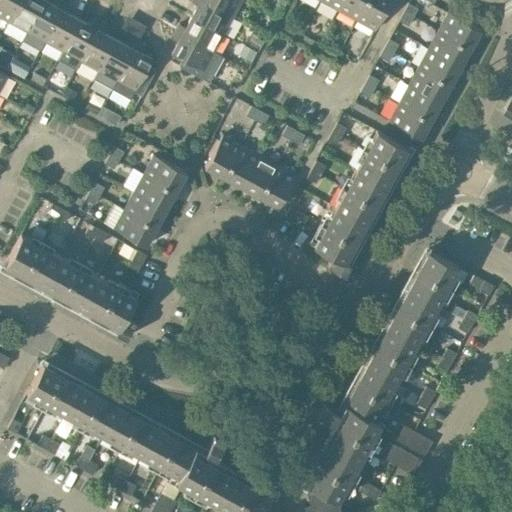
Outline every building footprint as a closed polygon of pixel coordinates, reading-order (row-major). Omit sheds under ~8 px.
[(0,0),(0,16),(8,21),(19,0),(0,0)] [(19,0),(8,21),(26,30),(42,0),(19,0)] [(42,0),(26,30),(44,40),(65,2),(60,0),(57,0),(54,5),(45,0),(42,0)] [(191,15),(222,33),(232,15),(205,0),(191,0),(191,1),(197,4),(191,15)] [(205,0),(232,15),(240,0),(205,0)] [(320,0),(337,9),(342,0),(320,0)] [(342,0),(337,9),(355,19),(365,0),(342,0)] [(365,0),(355,19),(374,29),(389,0),(365,0)] [(44,40),(62,50),(79,18),(68,12),(71,6),(65,2),(44,40)] [(403,11),(412,16),(417,7),(408,2),(403,11)] [(398,20),(408,25),(412,16),(403,11),(398,20)] [(437,30),(470,47),(480,29),(447,11),(437,30)] [(175,30),(213,50),(222,33),(191,15),(185,27),(179,23),(175,30)] [(62,50),(80,60),(100,22),(94,18),(90,24),(79,18),(62,50)] [(80,60),(98,69),(115,38),(104,32),(107,26),(100,22),(80,60)] [(178,65),(208,82),(222,56),(213,50),(175,30),(171,37),(177,40),(171,52),(182,58),(178,65)] [(427,48),(460,65),(470,47),(437,30),(427,48)] [(93,78),(111,88),(136,41),(129,38),(126,44),(115,38),(98,69),(93,78)] [(383,47),(393,52),(398,43),(388,38),(383,47)] [(111,88),(130,98),(152,58),(140,51),(143,45),(136,41),(111,88)] [(379,55),(388,61),(393,52),(383,47),(379,55)] [(418,66),(450,83),(460,65),(427,48),(418,66)] [(408,83),(440,101),(450,83),(418,66),(408,83)] [(364,82),(373,88),(378,79),(369,74),(364,82)] [(359,91),(369,96),(373,88),(364,82),(359,91)] [(398,101),(430,119),(440,101),(408,83),(398,101)] [(388,120),(420,138),(430,119),(398,101),(388,120)] [(245,114),(254,119),(259,110),(250,105),(245,114)] [(254,119),(263,124),(268,114),(259,110),(254,119)] [(331,130),(341,136),(345,127),(336,122),(331,130)] [(281,134),(290,139),(295,129),(286,124),(281,134)] [(290,139),(298,143),(304,134),(295,129),(290,139)] [(327,265),(343,274),(349,263),(349,262),(411,149),(376,129),(313,245),(332,255),(327,265)] [(326,139),(336,144),(341,136),(331,130),(326,139)] [(204,166),(223,176),(240,144),(222,134),(204,166)] [(223,176),(241,186),(258,154),(240,144),(223,176)] [(109,154),(118,159),(123,150),(113,145),(109,154)] [(104,163),(113,168),(118,159),(109,154),(104,163)] [(143,172),(175,190),(185,172),(153,154),(143,172)] [(241,186),(259,196),(276,163),(258,154),(241,186)] [(310,168),(320,174),(325,165),(315,160),(310,168)] [(259,196),(277,206),(295,174),(276,163),(259,196)] [(306,177),(315,182),(320,174),(310,168),(306,177)] [(133,190),(165,208),(175,190),(143,172),(133,190)] [(89,190),(98,195),(103,186),(94,181),(89,190)] [(84,198),(94,204),(98,195),(89,190),(84,198)] [(123,208),(156,226),(165,208),(133,190),(123,208)] [(46,212),(55,217),(60,207),(52,203),(46,212)] [(284,216),(293,221),(298,211),(290,206),(284,216)] [(55,217),(64,221),(69,212),(60,207),(55,217)] [(113,227),(145,245),(156,226),(123,208),(113,227)] [(293,221),(302,225),(307,216),(298,211),(293,221)] [(84,233),(93,238),(98,228),(90,223),(84,233)] [(93,238),(102,242),(107,233),(98,228),(93,238)] [(115,331),(126,337),(135,320),(125,315),(136,296),(20,233),(1,268),(115,330),(115,331)] [(304,504),(306,511),(348,511),(345,511),(340,511),(336,497),(379,420),(374,418),(457,265),(422,246),(334,408),(322,402),(316,412),(333,421),(301,478),(309,482),(305,489),(309,502),(304,504)] [(131,257),(141,263),(145,254),(136,249),(131,257)] [(126,266),(136,271),(141,263),(131,257),(126,266)] [(478,289),(488,294),(492,285),(483,280),(478,289)] [(462,318),(471,323),(476,315),(467,310),(462,318)] [(457,327),(467,332),(471,323),(462,318),(457,327)] [(441,356),(451,361),(455,353),(446,347),(441,356)] [(436,365),(446,370),(451,361),(441,356),(436,365)] [(284,511),(284,510),(279,511),(275,498),(268,494),(272,487),(215,456),(224,439),(213,434),(207,445),(45,357),(26,392),(178,475),(176,480),(235,511),(284,511)] [(420,394),(430,399),(435,390),(425,385),(420,394)] [(416,403),(425,408),(430,399),(420,394),(416,403)] [(7,427),(16,432),(21,423),(12,418),(7,427)] [(390,437),(401,443),(409,428),(398,422),(390,437)] [(401,443),(412,449),(421,434),(409,428),(401,443)] [(37,443),(45,448),(51,439),(42,434),(37,443)] [(412,449),(424,455),(432,440),(421,434),(412,449)] [(45,448),(54,453),(59,443),(51,439),(45,448)] [(380,456),(391,462),(399,447),(388,441),(380,456)] [(391,462),(402,468),(410,453),(399,447),(391,462)] [(402,468),(413,474),(421,459),(410,453),(402,468)] [(75,464),(83,469),(88,459),(80,455),(75,464)] [(83,469),(92,474),(97,464),(88,459),(83,469)] [(113,485),(121,490),(126,480),(118,475),(113,485)] [(121,490),(130,494),(135,485),(126,480),(121,490)] [(358,490),(366,494),(372,485),(363,480),(358,490)] [(366,494),(375,499),(380,490),(372,485),(366,494)] [(154,503),(169,511),(175,500),(160,492),(154,503)] [(179,502),(173,511),(193,511),(194,510),(179,502)] [(149,511),(168,511),(169,511),(154,503),(149,511)]
